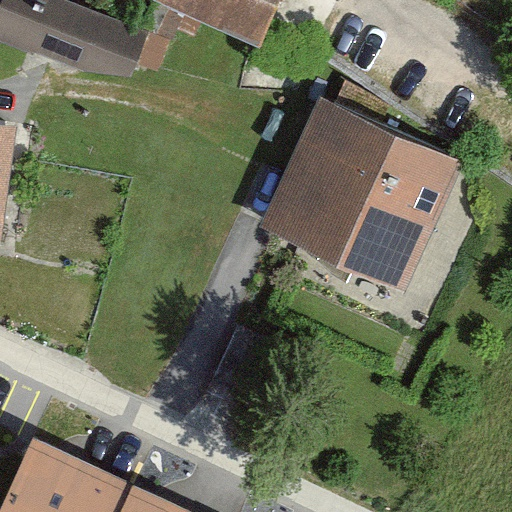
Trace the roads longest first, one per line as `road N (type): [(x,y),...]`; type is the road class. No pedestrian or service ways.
road 1 (residential): [(343,511),(0,344)]
road 2 (track): [(511,84),(403,0)]
